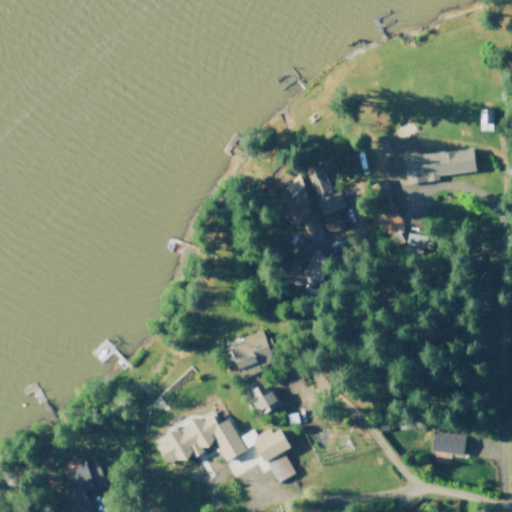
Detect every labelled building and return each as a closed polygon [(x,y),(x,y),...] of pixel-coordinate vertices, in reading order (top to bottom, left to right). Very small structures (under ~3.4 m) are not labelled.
[(371,115),(379,131),(389,127),(396,141),(414,132),(408,120),(404,120),(396,103),(371,115)] [(477,109),(477,131),(491,131),(491,109),(477,109)] [(408,184),(441,180),(441,174),(480,170),(477,147),(405,155),(408,184)] [(299,164),(319,215),(344,206),(338,189),(329,193),(326,186),(329,185),(327,181),(324,182),(318,169),(330,164),(326,153),(299,164)] [(277,163),(267,173),(268,186),(275,194),(268,201),(304,238),(316,226),(288,198),(302,185),(285,168),(283,170),(277,163)] [(430,197),(426,214),(408,210),(401,246),(439,254),(446,223),(467,227),(471,206),(455,203),(456,197),(443,194),(442,200),(430,197)] [(380,212),(386,231),(407,225),(401,206),(380,212)] [(348,227),(343,214),(323,221),(327,234),(348,227)] [(242,335),(245,343),(229,349),(240,378),(259,371),(258,367),(272,362),(260,329),(242,335)] [(249,389),(252,395),(246,398),(255,415),(279,402),(269,384),(260,389),(258,384),(249,389)] [(206,406),(151,438),(168,467),(181,459),(185,465),(202,455),(198,447),(211,439),(224,462),(243,451),(226,421),(218,426),(206,406)] [(277,483),(290,476),(278,455),(287,450),(276,431),(268,435),(265,430),(251,438),(277,483)] [(429,435),(428,454),(459,456),(460,437),(429,435)] [(63,465),(76,494),(67,497),(73,511),(93,511),(96,511),(86,490),(95,486),(92,477),(104,472),(99,461),(89,465),(84,456),(63,465)]
